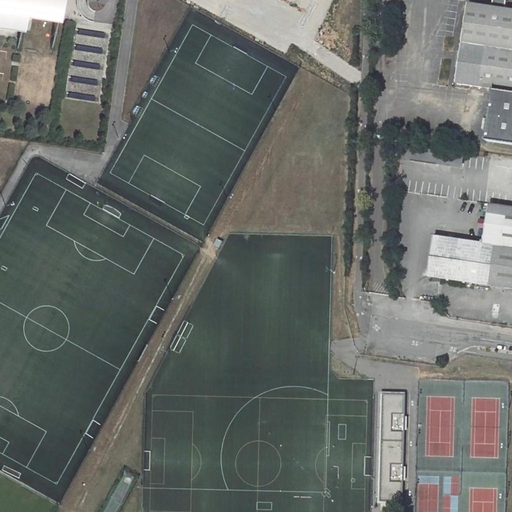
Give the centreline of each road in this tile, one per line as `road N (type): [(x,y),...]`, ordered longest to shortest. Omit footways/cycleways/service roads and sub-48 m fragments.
road 1 (unknown): [(376,175),(462,188),(477,182),(485,147),(475,122),(430,114)]
road 2 (unclassified): [(375,346),(394,329),(511,343)]
